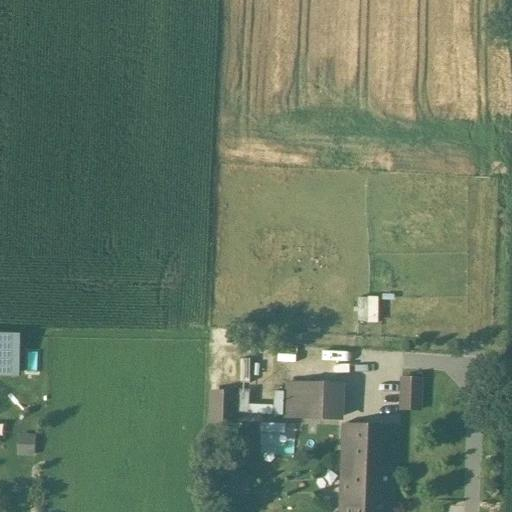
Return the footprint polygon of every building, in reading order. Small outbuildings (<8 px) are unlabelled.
[(379,323),(379,297),(360,297),(360,323),(379,323)] [(425,410),(425,377),(401,377),(401,410),(425,410)] [(338,384),(288,382),(286,416),(338,418),(340,384),(338,384)] [(274,414),(284,415),(286,392),(276,391),(274,414)] [(237,404),(213,404),(213,420),(236,420),(237,404)] [(390,511),(394,428),(345,427),(341,511),(390,511)] [(36,455),(37,435),(20,434),(20,454),(36,455)]
